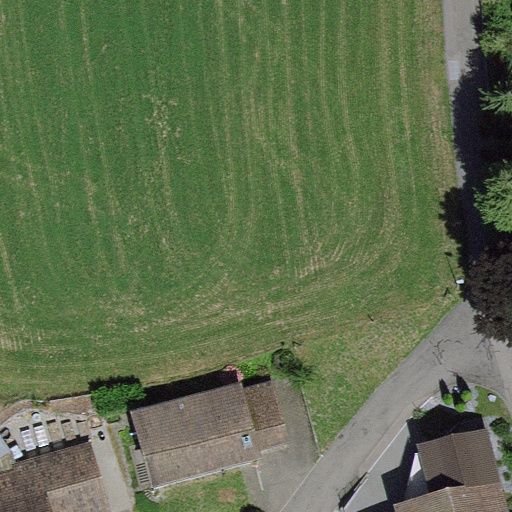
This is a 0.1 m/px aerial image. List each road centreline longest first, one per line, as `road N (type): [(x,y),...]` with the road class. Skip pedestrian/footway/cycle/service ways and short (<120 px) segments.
road 1 (residential): [(292,511),(374,394),(487,290)]
road 2 (residential): [(455,0),(487,290)]
